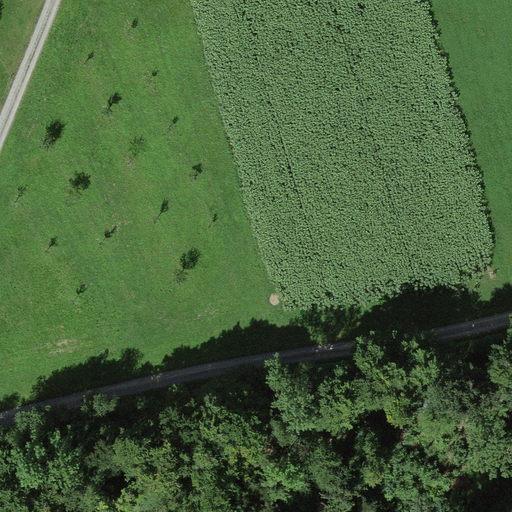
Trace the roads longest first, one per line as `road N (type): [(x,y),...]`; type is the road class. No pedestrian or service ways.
road 1 (track): [(511,316),(261,359),(0,420)]
road 2 (track): [(53,0),(0,136)]
